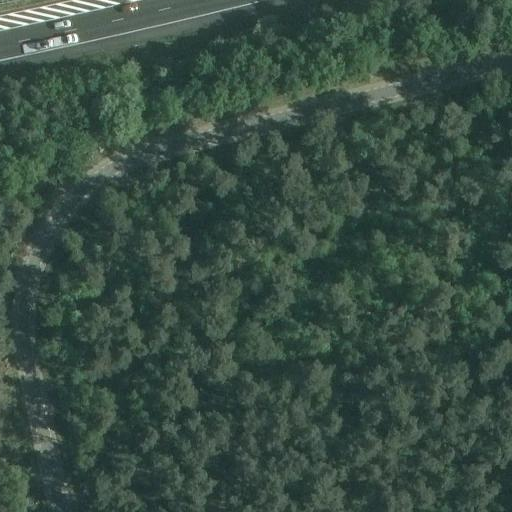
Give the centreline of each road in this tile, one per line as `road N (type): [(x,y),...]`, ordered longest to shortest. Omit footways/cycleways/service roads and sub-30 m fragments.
road 1 (unclassified): [(63,511),(37,380),(36,273),(62,211),(104,172),(180,142),(511,58)]
road 2 (motorway): [(0,49),(223,0)]
